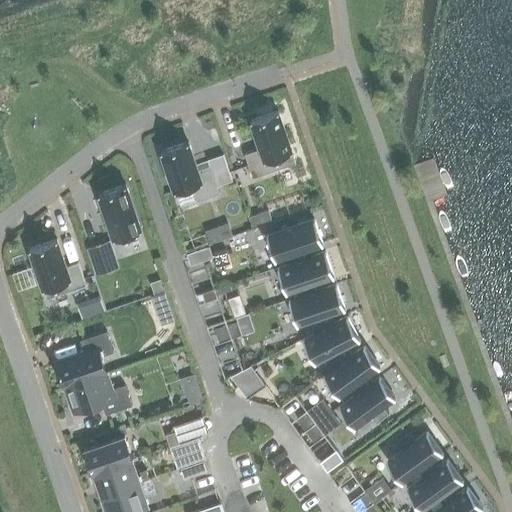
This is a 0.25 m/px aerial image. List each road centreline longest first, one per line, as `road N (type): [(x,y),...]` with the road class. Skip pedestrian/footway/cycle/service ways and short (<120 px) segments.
road 1 (residential): [(0,225),(146,116),(279,74)]
road 2 (residential): [(71,511),(0,308)]
